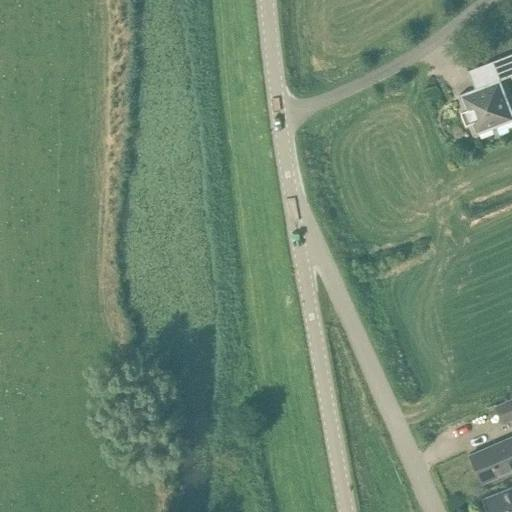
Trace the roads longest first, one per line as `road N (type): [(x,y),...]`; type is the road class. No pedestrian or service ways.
road 1 (unclassified): [(435,511),(293,201)]
road 2 (tertiary): [(345,511),(293,201)]
road 3 (tertiary): [(293,201),(266,0)]
